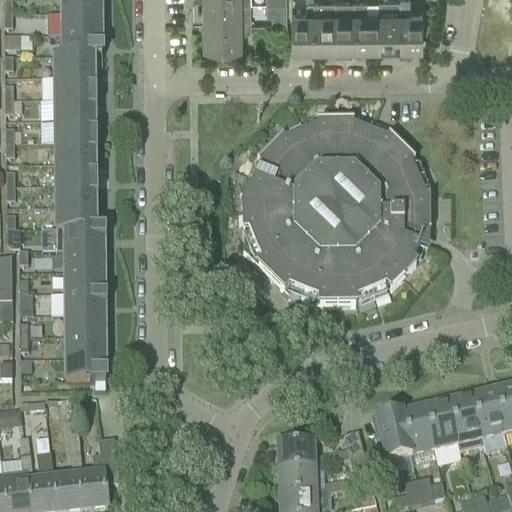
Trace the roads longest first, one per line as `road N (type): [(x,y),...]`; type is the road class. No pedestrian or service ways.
road 1 (residential): [(153,88),(153,378),(159,396),(236,439)]
road 2 (unclassified): [(236,439),(262,400),(306,370),(511,323)]
road 3 (residential): [(153,88),(453,84)]
